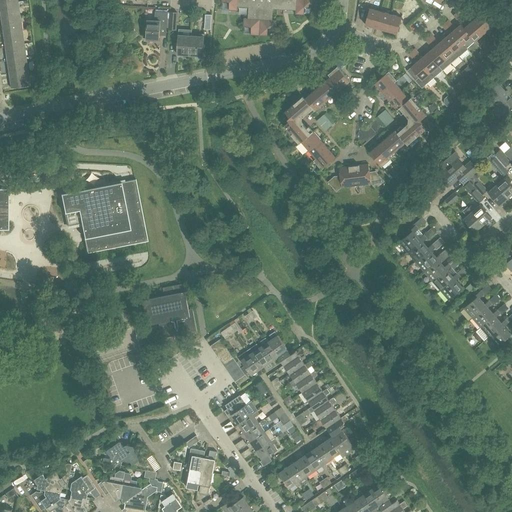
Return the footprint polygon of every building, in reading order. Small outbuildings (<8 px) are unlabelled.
[(221,0),(221,1),(229,2),(229,10),(237,10),(238,7),(249,7),(248,18),(244,17),(243,26),(252,27),(251,35),(267,36),(268,28),(276,28),(276,20),(273,19),(273,9),(296,10),(295,14),(304,15),(304,6),(313,7),(312,0),(221,0)] [(19,16),(17,2),(0,4),(0,12),(1,19),(19,16)] [(365,25),(376,28),(380,11),(370,8),(365,25)] [(143,32),(143,38),(146,37),(146,39),(159,40),(160,27),(167,28),(168,12),(155,11),(154,21),(147,20),(146,32),(143,32)] [(391,14),(380,11),(376,28),(387,31),(391,14)] [(402,17),(391,14),(387,31),(397,34),(402,17)] [(473,21),(484,34),(492,27),(481,14),(473,21)] [(21,30),(19,16),(1,19),(3,33),(21,30)] [(475,41),(484,34),(473,21),(465,28),(475,41)] [(467,49),(475,41),(465,28),(461,24),(452,32),(463,45),(467,49)] [(23,44),(21,30),(3,33),(5,46),(23,44)] [(190,55),(191,36),(184,35),(184,30),(179,30),(177,54),(190,55)] [(455,52),(463,45),(452,32),(444,39),(455,52)] [(198,36),(191,36),(190,55),(196,55),(195,58),(204,58),(205,52),(203,52),(204,34),(198,33),(198,36)] [(459,57),(455,52),(444,39),(436,46),(451,64),(459,57)] [(7,60),(25,58),(23,44),(5,46),(7,60)] [(451,64),(436,46),(427,53),(438,66),(443,71),(451,64)] [(340,52),(336,56),(345,65),(349,60),(340,52)] [(427,53),(419,60),(430,73),(438,66),(427,53)] [(27,72),(25,58),(7,60),(9,74),(27,72)] [(435,78),(430,73),(419,60),(411,67),(419,77),(415,80),(422,88),(435,78)] [(328,74),(330,77),(341,88),(349,81),(350,81),(337,66),(337,67),(329,74),(328,74)] [(468,80),(473,73),(468,67),(461,72),(468,80)] [(375,83),(383,92),(395,82),(397,80),(389,72),(390,71),(389,71),(375,83),(375,84),(375,83)] [(29,86),(27,72),(9,74),(11,88),(29,86)] [(322,84),(332,96),(341,88),(330,77),(322,84)] [(468,82),(467,81),(463,77),(456,86),(460,90),(464,86),(468,82)] [(402,91),(395,82),(383,92),(390,101),(402,91)] [(322,84),(313,91),(324,103),(332,96),(322,84)] [(497,85),(484,97),(493,107),(497,103),(506,114),(511,109),(511,100),(503,90),(503,91),(497,85)] [(305,98),(313,108),(315,111),(315,110),(324,103),(313,91),(305,98)] [(409,99),(402,91),(390,101),(397,109),(397,110),(400,108),(409,99)] [(302,117),(313,108),(305,98),(303,96),(302,96),(303,96),(285,111),(291,119),(284,126),(299,143),(299,144),(311,133),(302,122),(302,117)] [(408,123),(398,132),(406,142),(408,145),(408,144),(425,129),(425,130),(426,129),(419,122),(427,115),(426,115),(412,98),(412,97),(409,99),(400,108),(409,118),(408,123)] [(375,118),(378,121),(384,128),(394,120),(385,109),(375,118)] [(325,131),(333,125),(335,123),(326,112),(317,121),(325,131)] [(432,130),(436,127),(437,125),(436,123),(434,124),(432,122),(430,123),(429,121),(426,123),(432,130)] [(397,150),(406,142),(398,132),(396,130),(395,130),(396,130),(387,138),(397,150)] [(306,152),(309,150),(321,140),(313,131),(314,131),(313,131),(311,133),(299,144),(306,152)] [(379,145),(389,157),(397,150),(387,138),(379,145)] [(309,150),(316,158),(328,148),(321,140),(309,150)] [(391,159),(389,157),(379,145),(370,152),(369,152),(382,167),(382,166),(390,159),(391,159)] [(328,148),(316,158),(314,160),(314,161),(322,169),(336,157),(328,148)] [(500,150),(495,154),(506,167),(510,163),(500,150)] [(472,160),(465,166),(457,158),(439,174),(450,186),(460,177),(466,183),(481,170),(472,160)] [(500,163),(495,167),(503,176),(508,172),(500,163)] [(326,177),(329,181),(328,182),(336,192),(342,187),(371,184),(375,189),(384,181),(376,171),(370,172),(368,164),(340,168),(340,175),(334,176),(331,173),(326,177)] [(492,180),(496,185),(508,198),(511,194),(511,185),(505,178),(502,180),(497,176),(492,180)] [(125,181),(103,185),(61,194),(64,208),(67,226),(81,224),(82,226),(87,253),(148,241),(136,179),(125,181)] [(479,181),(474,185),(482,194),(487,190),(479,181)] [(500,205),(508,198),(496,185),(488,192),(500,205)] [(0,228),(8,229),(8,215),(8,188),(0,187),(0,228)] [(475,189),(471,193),(479,203),(483,199),(475,189)] [(445,200),(449,205),(459,197),(455,192),(445,200)] [(473,204),(469,207),(484,224),(492,217),(480,204),(476,208),(473,204)] [(467,216),(465,217),(463,219),(475,232),(484,224),(469,207),(468,206),(463,211),(467,216)] [(399,242),(406,250),(420,238),(415,232),(419,228),(419,229),(426,222),(422,218),(405,233),(407,235),(399,242)] [(406,250),(414,259),(428,247),(423,241),(427,238),(424,234),(420,238),(406,250)] [(414,259),(422,269),(436,257),(431,251),(435,248),(432,244),(428,247),(414,259)] [(440,254),(436,257),(422,269),(430,279),(445,266),(439,260),(443,257),(440,254)] [(430,279),(438,288),(453,276),(448,270),(452,267),(449,263),(445,266),(430,279)] [(457,273),(453,276),(438,288),(448,300),(463,287),(456,280),(460,276),(457,273)] [(162,338),(171,336),(197,331),(192,309),(189,309),(184,284),(163,288),(165,295),(143,300),(148,325),(159,322),(162,338)] [(471,316),(485,304),(480,298),(484,294),(480,291),(476,294),(478,296),(464,308),(471,316)] [(471,316),(479,325),(493,313),(488,307),(492,304),(489,300),(485,304),(471,316)] [(253,310),(249,313),(253,319),(257,317),(253,310)] [(479,325),(487,335),(501,323),(496,317),(500,313),(497,310),(493,313),(479,325)] [(250,322),(253,319),(249,313),(245,316),(250,322)] [(505,319),(501,323),(487,335),(497,346),(511,334),(504,326),(508,323),(505,319)] [(231,325),(236,331),(239,329),(235,323),(231,325)] [(236,331),(231,325),(221,332),(224,336),(225,338),(228,336),(236,331)] [(269,341),(279,356),(288,350),(279,336),(278,335),(275,332),(270,335),(271,336),(272,339),(269,341)] [(279,356),(269,341),(266,338),(261,341),(263,345),(260,348),(270,362),(278,356),(279,356)] [(210,346),(214,351),(224,344),(221,339),(210,346)] [(214,351),(217,356),(228,349),(224,344),(214,351)] [(270,362),(260,348),(257,344),(252,347),(254,351),(251,354),(261,368),(270,362)] [(217,356),(221,361),(231,354),(228,349),(217,356)] [(251,375),(261,368),(251,354),(248,350),(243,354),(239,356),(241,360),(251,375)] [(278,356),(284,365),(299,355),(296,351),(295,351),(294,350),(290,352),(288,350),(279,356),(278,356)] [(221,361),(224,366),(235,359),(231,354),(221,361)] [(305,364),(299,355),(284,365),(290,374),(305,364)] [(224,366),(228,372),(238,364),(235,359),(224,366)] [(290,374),(296,383),(311,373),(308,368),(312,366),(309,362),(305,364),(290,374)] [(228,372),(231,376),(242,369),(238,364),(228,372)] [(242,369),(231,376),(235,382),(245,375),(242,369)] [(315,370),(311,373),(296,383),(303,392),(317,382),(314,377),(318,375),(315,370)] [(277,377),(271,382),(274,386),(280,381),(277,377)] [(303,392),(309,401),(323,391),(320,386),(324,384),(321,379),(317,382),(303,392)] [(280,381),(274,386),(276,389),(283,385),(280,381)] [(257,386),(262,394),(267,390),(262,383),(257,386)] [(327,388),(323,391),(309,401),(315,410),(329,400),(326,395),(330,393),(327,388)] [(257,410),(257,411),(258,410),(252,401),(246,404),(240,394),(225,404),(229,410),(225,412),(229,417),(232,415),(238,423),(257,410)] [(275,398),(272,395),(266,399),(269,403),(275,398)] [(290,395),(283,400),(286,403),(292,399),(290,395)] [(315,410),(321,419),(335,409),(332,404),(336,402),(333,397),(329,400),(315,410)] [(271,407),(278,402),(275,398),(269,403),(271,407)] [(292,399),(286,403),(289,407),(295,403),(292,399)] [(335,409),(321,419),(327,428),(342,418),(335,409)] [(257,410),(238,423),(244,433),(259,422),(255,417),(260,414),(257,411),(257,410)] [(278,417),(281,421),(287,416),(285,412),(278,417)] [(295,417),(298,421),(304,417),(302,413),(295,417)] [(287,416),(281,421),(284,424),(290,420),(287,416)] [(298,421),(301,425),(307,421),(304,417),(298,421)] [(343,430),(342,429),(340,426),(344,422),(342,418),(327,428),(333,437),(333,436),(343,430)] [(259,422),(244,433),(250,442),(265,432),(261,426),(266,423),(263,419),(259,422)] [(343,430),(333,436),(343,451),(353,445),(343,430)] [(300,434),(297,431),(291,435),(294,439),(300,434)] [(314,431),(308,436),(310,440),(317,435),(314,431)] [(257,451),(271,441),(265,432),(250,442),(257,451)] [(189,448),(200,440),(196,435),(186,443),(189,448)] [(333,436),(333,437),(324,442),(334,457),(343,451),(333,436)] [(104,458),(103,462),(108,463),(121,466),(122,461),(123,460),(127,461),(130,445),(126,444),(123,446),(120,441),(111,447),(116,454),(109,459),(104,458)] [(271,441),(257,451),(263,460),(277,450),(271,441)] [(324,442),(315,448),(325,463),(334,457),(324,442)] [(130,445),(127,461),(131,462),(132,464),(131,467),(150,471),(152,465),(146,464),(145,465),(135,451),(136,449),(134,446),(130,445)] [(204,457),(205,457),(206,451),(191,448),(187,468),(190,469),(190,468),(201,470),(204,457)] [(306,455),(316,469),(325,463),(315,448),(306,455)] [(201,470),(213,472),(217,452),(210,450),(209,455),(206,455),(205,457),(204,457),(201,470)] [(306,455),(297,461),(307,475),(316,469),(306,455)] [(360,455),(356,457),(360,464),(364,461),(360,455)] [(88,459),(87,459),(83,462),(88,468),(92,465),(93,460),(88,459)] [(297,461),(288,467),(298,481),(307,475),(297,461)] [(28,471),(38,485),(37,489),(41,489),(45,490),(46,490),(61,492),(62,489),(63,488),(67,489),(70,476),(71,469),(72,463),(68,463),(65,465),(67,468),(66,475),(61,478),(56,471),(46,478),(43,474),(39,467),(36,468),(29,471),(28,471)] [(298,481),(288,467),(279,473),(289,488),(298,481)] [(345,474),(341,467),(337,470),(342,476),(345,474)] [(360,467),(356,470),(360,476),(364,474),(360,467)] [(199,484),(201,470),(190,468),(190,469),(188,482),(194,483),(194,486),(197,486),(197,484),(199,484)] [(209,494),(213,472),(201,470),(199,484),(201,484),(199,492),(209,494)] [(356,479),(360,476),(356,470),(352,473),(356,479)] [(105,480),(99,485),(106,495),(110,492),(115,500),(118,499),(118,497),(120,498),(126,473),(126,472),(120,471),(116,473),(115,477),(110,476),(110,481),(105,480)] [(126,473),(120,498),(122,498),(122,500),(123,502),(142,489),(141,487),(136,486),(137,481),(132,480),(133,476),(131,474),(126,473)] [(76,479),(74,478),(74,477),(70,476),(67,489),(71,490),(72,491),(71,495),(87,498),(88,494),(87,493),(90,491),(95,497),(100,494),(87,474),(82,477),(82,476),(76,479)] [(327,477),(323,479),(328,486),(332,483),(327,477)] [(379,484),(370,490),(380,505),(389,499),(386,494),(391,491),(381,477),(377,480),(379,484)] [(151,483),(142,489),(123,502),(125,504),(126,504),(126,506),(145,510),(148,497),(156,491),(161,492),(163,482),(159,481),(157,479),(150,478),(149,481),(151,483)] [(328,486),(323,479),(320,482),(324,488),(328,486)] [(342,480),(338,482),(343,488),(346,486),(342,480)] [(343,488),(338,482),(334,485),(339,491),(343,488)] [(310,489),(306,491),(310,498),(314,495),(310,489)] [(60,497),(61,492),(46,490),(45,490),(45,493),(36,491),(31,495),(37,504),(42,501),(49,511),(50,511),(57,508),(59,511),(56,511),(62,511),(65,499),(62,498),(60,497)] [(371,511),(380,505),(370,490),(361,496),(371,511)] [(310,498),(306,491),(302,494),(306,500),(310,498)] [(324,492),(320,494),(325,501),(329,498),(324,492)] [(163,511),(179,511),(177,509),(182,506),(177,498),(170,502),(165,495),(161,494),(158,507),(163,508),(164,509),(163,511)] [(321,503),(325,501),(320,494),(317,497),(321,503)] [(86,502),(87,498),(71,495),(70,498),(69,499),(65,499),(62,511),(82,511),(87,509),(83,504),(86,502)] [(361,496),(352,502),(358,511),(369,511),(371,511),(361,496)] [(225,511),(240,511),(250,506),(243,497),(229,506),(227,503),(222,507),(225,511)] [(206,506),(213,501),(211,498),(204,503),(206,506)] [(400,504),(397,500),(392,503),(389,499),(380,505),(384,511),(387,511),(390,511),(400,504)] [(312,500),(301,507),(304,511),(307,511),(316,507),(312,500)] [(403,501),(400,504),(390,511),(387,511),(405,511),(404,510),(407,507),(403,501)] [(358,511),(352,502),(343,508),(345,511),(358,511)]
